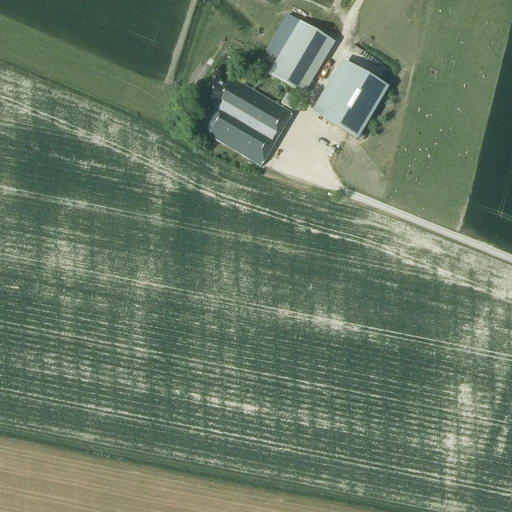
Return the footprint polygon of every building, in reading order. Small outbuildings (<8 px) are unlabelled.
[(268,75),(303,96),(335,44),(299,23),(268,75)] [(389,88),(342,60),(311,112),(358,140),(389,88)] [(254,63),(249,71),(255,75),(260,67),(254,63)] [(260,167),(291,114),(231,79),(227,86),(215,79),(203,97),(216,105),(201,131),(260,167)] [(285,105),(297,108),(300,99),(289,95),(285,105)]
